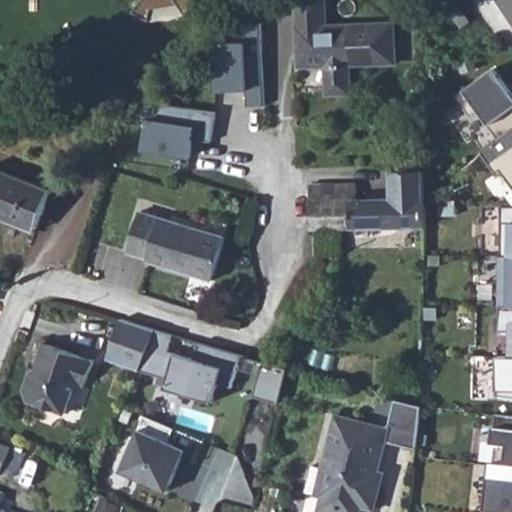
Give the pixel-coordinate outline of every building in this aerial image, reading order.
[(181,0),(141,0),(141,15),(181,17),(181,0)] [(325,0),(296,0),(298,59),(313,59),(313,67),(325,67),(326,90),(331,95),(345,95),(350,89),(350,66),(395,65),(394,25),(326,27),(325,0)] [(268,20),(245,20),(245,41),(218,41),(218,89),(247,89),(247,106),(268,106),(268,20)] [(313,59),(298,59),(298,67),(313,67),(313,59)] [(478,106),(488,119),(486,120),(497,136),(511,125),(511,87),(495,63),(455,91),(469,113),(478,106)] [(193,160),(196,140),(214,142),(217,113),(162,106),(161,120),(147,119),(143,153),(193,160)] [(511,125),(497,136),(482,145),(499,167),(511,158),(511,159),(511,125)] [(0,214),(35,228),(50,189),(0,169),(0,214)] [(397,197),(398,225),(425,224),(424,172),(423,170),(391,171),(392,197),(397,197)] [(397,197),(392,197),(357,198),(356,182),(311,184),(312,228),(398,225),(397,197)] [(511,205),(500,205),(499,255),(511,255),(511,205)] [(226,237),(139,211),(128,251),(149,257),(148,261),(213,280),(226,237)] [(511,255),(499,255),(498,305),(511,305),(511,255)] [(511,305),(498,305),(498,329),(511,330),(511,355),(511,305)] [(142,370),(156,329),(120,317),(106,359),(142,370)] [(164,385),(211,397),(216,383),(231,386),(241,353),(156,329),(142,370),(168,378),(164,385)] [(41,334),(23,383),(28,392),(64,405),(75,375),(83,378),(92,352),(41,334)] [(511,355),(497,355),(496,394),(511,396),(511,355)] [(264,360),(253,394),(278,402),(288,366),(264,360)] [(311,375),(295,370),(291,383),(307,388),(311,375)] [(421,406),(395,398),(387,428),(334,414),(320,467),(327,468),(320,496),(319,500),(338,505),(335,511),(357,511),(359,506),(371,509),(378,485),(372,483),(376,471),(386,430),(418,438),(421,406)] [(145,415),(122,471),(169,490),(183,457),(171,451),(173,445),(169,443),(174,429),(175,428),(145,415)] [(511,417),(497,415),(491,444),(506,447),(504,465),(511,465),(511,417)] [(0,441),(0,472),(10,445),(0,441)] [(511,511),(511,465),(504,465),(492,464),(481,511),(511,511)] [(320,467),(313,494),(320,496),(327,468),(320,467)] [(376,471),(372,483),(378,485),(381,472),(376,471)] [(0,511),(11,511),(13,509),(17,500),(0,492),(0,511)] [(335,511),(338,505),(319,500),(316,510),(323,511),(335,511)]
